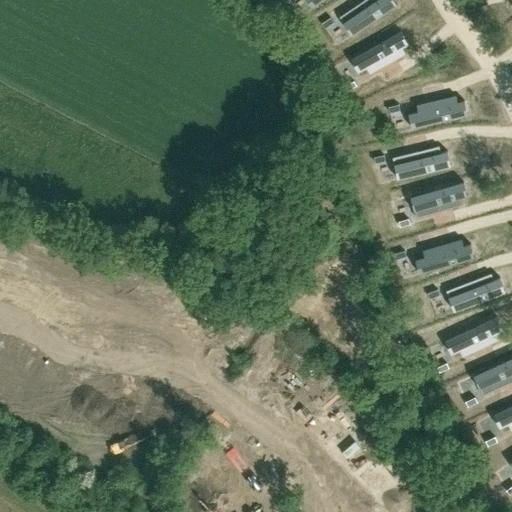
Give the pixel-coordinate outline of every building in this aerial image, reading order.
[(394,0),(363,0),(339,16),(352,35),(397,4),(394,0)] [(334,22),(330,17),(322,23),(325,28),(334,22)] [(402,48),(409,44),(401,31),(351,59),(359,72),(367,67),(370,73),(406,54),(402,48)] [(357,86),(354,80),(345,85),(348,91),(357,86)] [(417,105),(418,111),(409,114),(412,128),(468,115),(464,100),(457,102),(456,95),(417,105)] [(400,110),(399,104),(388,106),(390,112),(400,110)] [(441,153),(439,146),(393,157),(398,178),(451,166),(448,151),(441,153)] [(386,160),(384,154),(374,157),(375,163),(386,160)] [(461,198),(467,196),(463,181),(411,196),(416,217),(462,204),(461,198)] [(399,221),(400,226),(410,224),(409,218),(399,221)] [(475,258),(470,243),(464,245),(462,238),(423,250),(425,256),(415,259),(420,273),(475,258)] [(406,256),(405,250),(395,253),(396,259),(406,256)] [(493,280),(491,273),(446,290),(454,311),(505,291),(500,277),(493,280)] [(440,294),(438,289),(428,292),(430,298),(440,294)] [(497,333),(504,330),(497,316),(445,340),(451,354),(460,350),(463,356),(500,339),(497,333)] [(511,381),(511,357),(474,375),(483,395),(511,381)] [(449,368),(446,362),(437,367),(440,372),(449,368)] [(477,402),(475,397),(465,401),(468,406),(477,402)] [(500,428),(508,424),(511,430),(511,429),(511,405),(493,414),(500,428)] [(498,442),(495,436),(485,440),(488,446),(498,442)]
